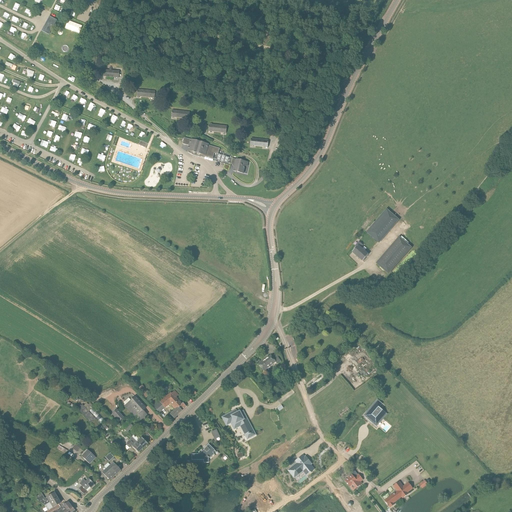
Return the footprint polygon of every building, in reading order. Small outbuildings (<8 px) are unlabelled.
[(56,25),(54,24),(57,20),(51,17),(44,30),(49,33),(52,29),(53,30),(56,25)] [(15,61),(18,56),(11,53),(9,58),(15,61)] [(28,68),(27,72),(28,72),(27,76),(33,78),(35,71),(28,68)] [(101,76),(110,77),(111,68),(109,68),(109,70),(101,69),(101,76)] [(111,70),(112,68),(111,68),(110,77),(119,78),(119,71),(111,70)] [(15,79),(12,85),(19,87),(21,81),(15,79)] [(101,108),(98,115),(104,117),(106,110),(101,108)] [(218,154),(220,149),(220,148),(208,145),(208,144),(184,138),(182,144),(189,146),(188,151),(193,152),(192,155),(200,157),(200,154),(205,155),(205,157),(213,159),(214,153),(218,154)] [(247,166),(248,162),(236,159),(233,171),(243,174),(245,166),(247,166)] [(387,210),(368,232),(379,242),(398,219),(387,210)] [(399,237),(377,262),(389,273),(411,248),(399,237)] [(360,248),(362,245),(359,242),(355,247),(356,248),(355,249),(355,248),(354,249),(354,250),(352,252),(363,262),(368,255),(360,248)] [(275,361),(277,364),(281,361),(275,354),(272,357),(271,356),(268,358),(268,357),(259,364),(263,370),(275,361)] [(282,386),(290,380),(287,377),(280,383),(282,386)] [(140,387),(137,390),(145,398),(150,394),(144,388),(143,389),(140,387)] [(174,398),(174,399),(178,395),(175,391),(171,393),(170,393),(159,402),(164,408),(170,403),(169,402),(174,398)] [(126,405),(125,406),(135,417),(138,421),(145,416),(141,412),(143,411),(145,408),(135,397),(133,399),(131,398),(130,398),(130,399),(131,401),(126,405)] [(158,401),(153,405),(158,412),(159,412),(161,410),(164,408),(159,402),(158,401)] [(176,409),(170,415),(173,418),(177,415),(181,411),(185,406),(182,403),(180,405),(177,401),(172,405),(176,409)] [(377,402),(368,412),(374,417),(372,419),(377,424),(384,415),(377,409),(381,405),(377,402)] [(95,419),(85,408),(82,404),(81,406),(80,405),(79,405),(78,405),(78,404),(77,405),(75,406),(80,412),(91,423),(95,419)] [(124,418),(117,409),(111,414),(119,422),(124,418)] [(231,412),(221,417),(226,426),(231,424),(234,430),(240,427),(245,436),(247,435),(250,434),(250,435),(251,434),(251,433),(254,431),(243,410),(240,412),(238,413),(233,416),(231,412)] [(123,429),(124,429),(127,432),(132,426),(129,423),(123,429)] [(145,430),(141,433),(146,438),(150,435),(145,430)] [(147,444),(141,438),(142,437),(139,434),(135,437),(133,435),(131,437),(142,448),(147,444)] [(127,445),(124,447),(127,450),(130,447),(130,448),(132,446),(133,447),(132,447),(138,453),(142,448),(131,437),(132,437),(129,440),(130,440),(126,444),(127,445)] [(77,443),(72,448),(77,452),(82,446),(77,443)] [(192,454),(192,460),(204,460),(204,463),(209,463),(209,462),(209,458),(211,460),(212,459),(215,456),(216,455),(213,453),(215,451),(209,444),(206,446),(207,447),(199,454),(192,454)] [(53,447),(66,454),(68,451),(59,445),(58,447),(54,445),(53,447)] [(87,450),(81,456),(85,460),(88,463),(94,456),(91,454),(87,450)] [(110,453),(105,457),(104,456),(103,457),(105,460),(106,460),(107,461),(108,460),(109,461),(114,457),(110,453)] [(308,459),(306,457),(304,458),(303,456),(296,461),(298,463),(292,468),(297,475),(303,470),(307,475),(314,470),(310,465),(311,464),(309,461),(309,462),(307,460),(308,459)] [(107,467),(115,476),(120,471),(113,462),(107,467)] [(104,475),(105,476),(106,477),(109,481),(115,476),(107,467),(105,469),(104,468),(103,469),(104,470),(102,472),(104,475)] [(358,475),(354,469),(350,472),(352,475),(345,481),(350,487),(353,491),(356,488),(361,484),(360,482),(362,480),(358,475)] [(19,474),(12,482),(15,484),(22,476),(19,474)] [(79,483),(81,486),(78,489),(84,495),(87,492),(86,490),(89,487),(91,488),(94,485),(88,479),(85,482),(83,479),(79,483)] [(419,484),(422,489),(428,484),(424,480),(419,484)] [(407,484),(403,487),(399,482),(394,486),(398,491),(385,501),(387,504),(388,504),(391,507),(394,505),(391,501),(400,495),(403,498),(408,494),(407,493),(412,489),(407,484)] [(54,493),(45,498),(41,492),(35,495),(37,499),(44,505),(57,498),(54,493)] [(48,511),(49,510),(60,503),(57,498),(44,505),(48,511)] [(55,511),(75,511),(71,506),(70,506),(67,503),(63,506),(55,511)]
